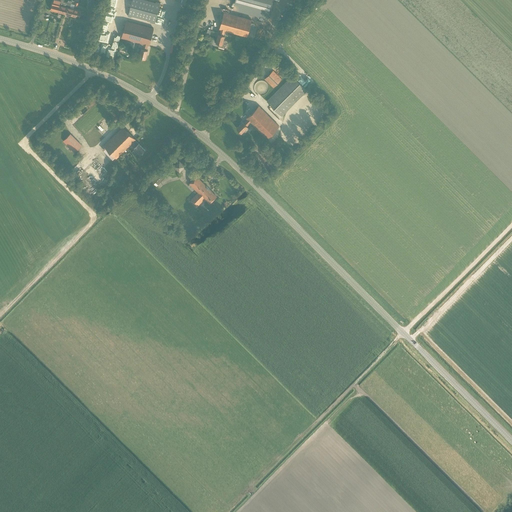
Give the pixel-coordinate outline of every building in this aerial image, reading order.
[(58,12),(61,0),(60,0),(60,4),(53,2),(51,10),(58,12)] [(68,2),(64,0),(63,0),(61,0),(58,12),(65,14),(68,2)] [(74,8),(69,7),(71,1),(69,0),(68,2),(65,14),(72,16),(74,8)] [(155,23),(160,2),(151,0),(131,0),(128,16),(155,23)] [(235,0),(232,10),(268,19),(272,0),(235,0)] [(74,8),(72,16),(79,18),(80,14),(83,15),(84,11),(81,11),(81,10),(76,9),(78,3),(75,2),(74,8)] [(223,40),(224,36),(223,35),(225,31),(247,37),(251,20),(224,12),(219,29),(220,30),(219,34),(218,34),(216,43),(219,44),(218,47),(224,48),(226,41),(223,40)] [(141,49),(139,57),(145,59),(148,50),(146,50),(148,45),(149,45),(153,28),(126,21),(121,38),(139,43),(138,48),(141,49)] [(273,88),(282,79),(273,70),(264,79),(273,88)] [(292,76),(267,101),(281,116),(307,91),(292,76)] [(266,138),(279,126),(259,106),(246,118),(247,119),(244,123),(243,122),(236,128),(241,133),(244,135),(245,135),(244,134),(248,128),(247,127),(247,126),(250,122),(266,138)] [(141,154),(145,150),(139,143),(138,144),(134,140),(135,139),(123,127),(104,146),(117,158),(131,143),(135,147),(134,148),(135,148),(131,152),(135,155),(138,152),(141,154)] [(74,153),(82,145),(70,134),(63,141),(74,153)] [(167,178),(169,176),(163,170),(151,181),(156,186),(166,177),(167,178)] [(209,203),(216,196),(196,176),(189,183),(198,192),(190,200),(196,207),(204,199),(209,203)]
